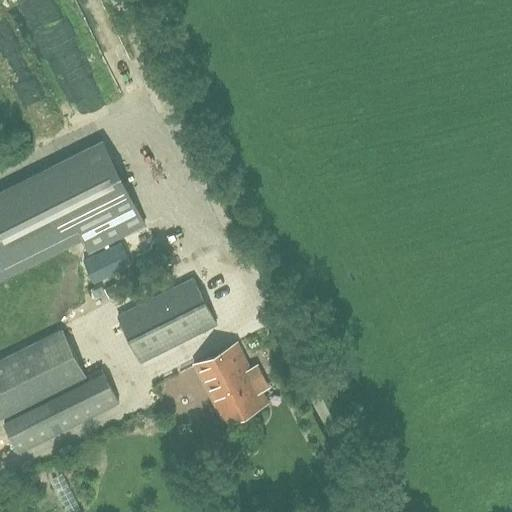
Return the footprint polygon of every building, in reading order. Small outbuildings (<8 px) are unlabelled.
[(145,224),(104,141),(0,192),(0,279),(83,238),(90,252),(145,224)] [(84,261),(95,283),(131,265),(120,244),(84,261)] [(141,363),(216,325),(194,279),(118,316),(141,363)] [(0,418),(85,376),(62,330),(0,359),(0,418)] [(253,373),(245,358),(238,344),(195,365),(224,424),(267,402),(261,391),(267,388),(258,370),(253,373)] [(17,452),(118,403),(109,384),(8,433),(17,452)]
